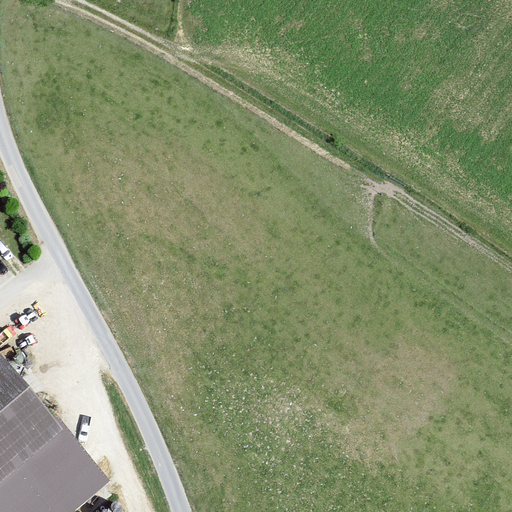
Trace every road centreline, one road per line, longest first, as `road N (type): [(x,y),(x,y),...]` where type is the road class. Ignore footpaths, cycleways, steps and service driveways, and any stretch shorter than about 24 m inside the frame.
road 1 (tertiary): [(0,123),(184,511)]
road 2 (track): [(64,0),(257,105),(405,210)]
